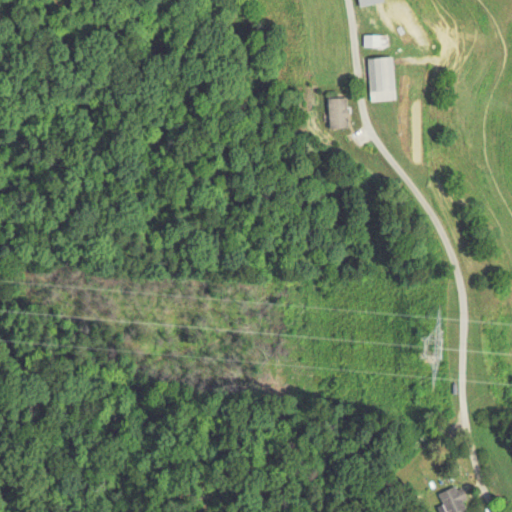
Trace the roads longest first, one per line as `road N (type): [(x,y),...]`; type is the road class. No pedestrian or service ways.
road 1 (residential): [(400,168),(450,227),(465,302),(467,432)]
road 2 (residential): [(347,0),(362,116),(400,168)]
